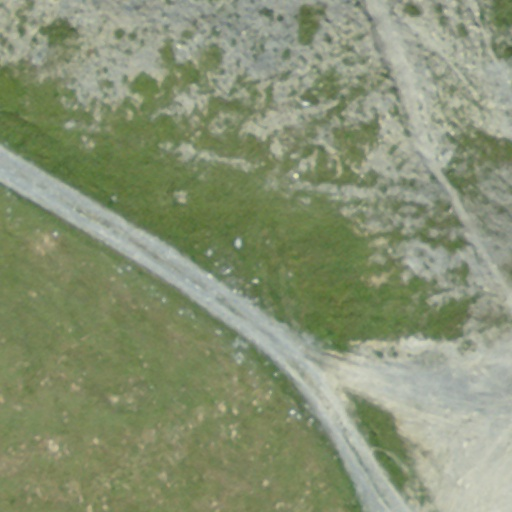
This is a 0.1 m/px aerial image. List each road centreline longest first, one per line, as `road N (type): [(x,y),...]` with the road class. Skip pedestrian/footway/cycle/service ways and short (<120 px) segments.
road 1 (track): [(0,162),(249,318),(300,364)]
road 2 (track): [(300,364),(389,511)]
